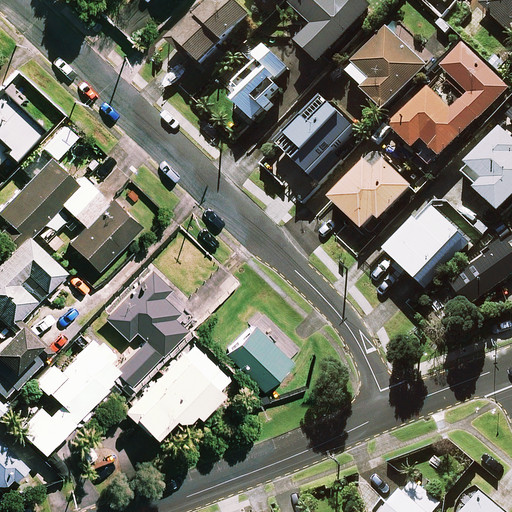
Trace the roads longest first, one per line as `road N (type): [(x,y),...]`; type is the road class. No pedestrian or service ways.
road 1 (residential): [(12,0),(337,312),(389,410)]
road 2 (residential): [(137,511),(389,410)]
road 3 (residential): [(389,410),(507,366)]
